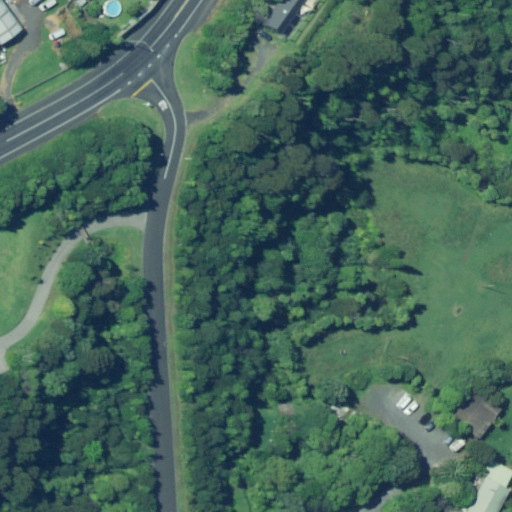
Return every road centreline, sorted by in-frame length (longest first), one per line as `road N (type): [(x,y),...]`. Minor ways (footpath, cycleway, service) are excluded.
road 1 (residential): [(170,511),(155,243),(175,123),(165,95),(134,63)]
road 2 (tertiary): [(134,63),(0,144)]
